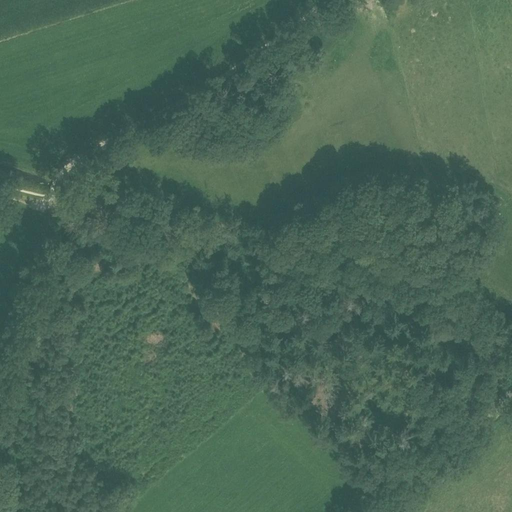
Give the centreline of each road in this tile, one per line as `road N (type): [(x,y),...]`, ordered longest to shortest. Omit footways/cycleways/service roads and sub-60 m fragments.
road 1 (track): [(51,194),(70,166),(238,68),(327,0)]
road 2 (unclassified): [(371,511),(511,391)]
